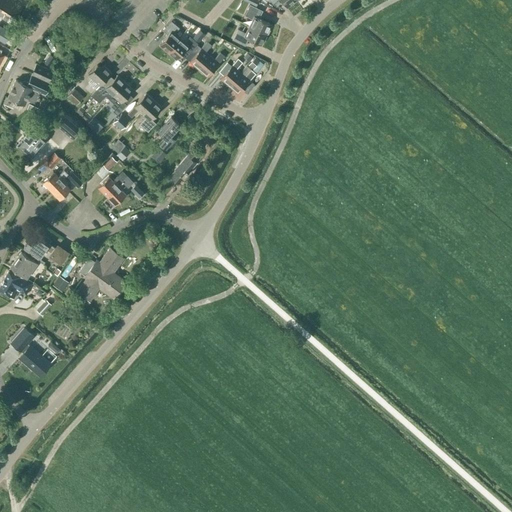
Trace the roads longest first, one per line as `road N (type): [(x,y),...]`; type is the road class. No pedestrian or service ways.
road 1 (track): [(395,0),(350,27),(303,88),(252,207),(256,264),(234,289),(175,312),(153,332),(57,443),(15,511)]
road 2 (unclassified): [(221,261),(505,511)]
road 3 (tertiary): [(35,427),(197,239)]
road 4 (residential): [(0,92),(61,5),(91,10),(135,53)]
road 5 (residential): [(197,239),(171,219),(146,214),(98,237),(72,238),(28,200)]
road 6 (tertiary): [(260,125),(294,44),(338,0)]
road 7 (residential): [(135,53),(260,125)]
road 8 (tertiary): [(197,239),(260,125)]
